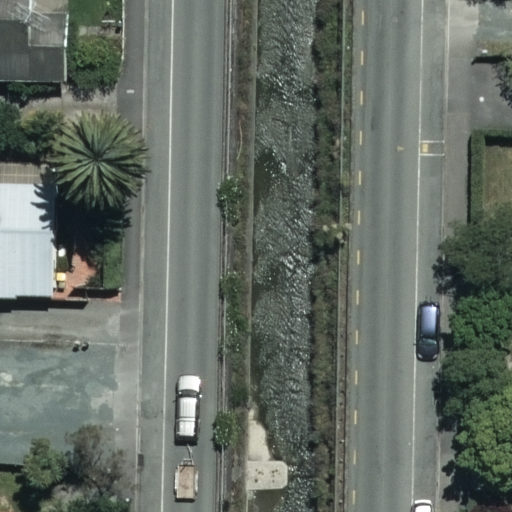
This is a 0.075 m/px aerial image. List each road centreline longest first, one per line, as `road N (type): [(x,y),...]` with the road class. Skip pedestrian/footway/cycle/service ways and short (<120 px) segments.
road 1 (residential): [(188,511),(200,0)]
road 2 (residential): [(392,0),(383,511)]
